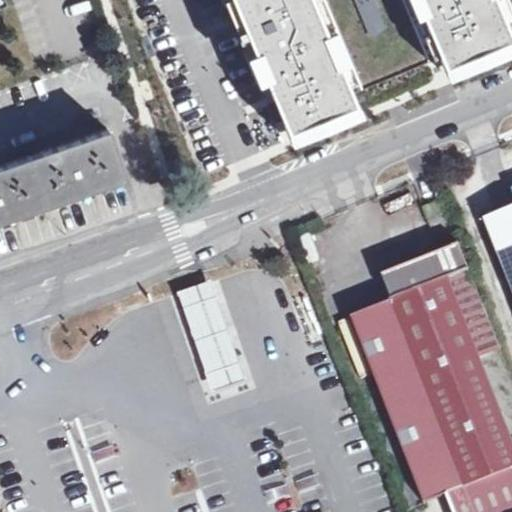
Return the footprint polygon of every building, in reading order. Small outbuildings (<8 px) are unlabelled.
[(511,0),(239,0),(289,117),(357,89),(445,52),(511,23),(511,0)] [(0,221),(123,179),(131,176),(114,126),(0,165),(0,221)] [(442,202),(425,209),(432,228),(450,221),(442,202)] [(511,211),(485,222),(511,287),(511,211)] [(454,511),(511,511),(511,410),(488,352),(478,356),(448,280),(470,271),(460,246),(383,277),(392,302),(375,309),(352,318),(426,505),(448,496),(454,511)] [(277,300),(267,304),(269,310),(279,307),(277,300)] [(243,379),(216,304),(188,314),(214,389),(243,379)]
